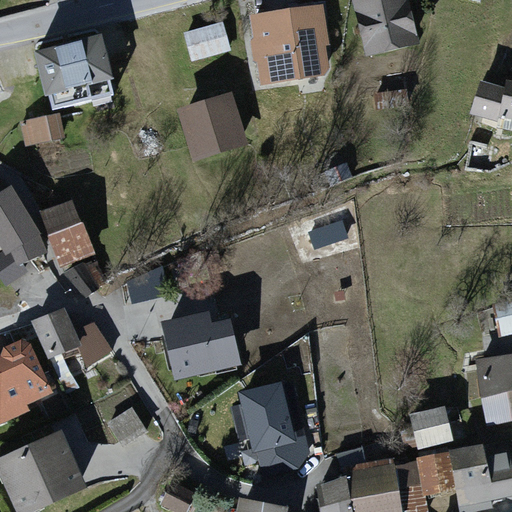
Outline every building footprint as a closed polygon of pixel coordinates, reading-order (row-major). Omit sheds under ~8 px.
[(328,0),(290,0),(252,2),(257,76),(333,72),(328,0)] [(410,0),(350,0),(349,0),(367,56),(423,38),(410,0)] [(222,18),(179,32),(188,62),(231,48),(222,18)] [(103,33),(31,51),(46,111),(84,101),(87,115),(141,102),(132,66),(113,71),(103,33)] [(511,117),(511,78),(503,82),(483,77),(475,108),(511,117)] [(232,89),(175,109),(194,162),(251,142),(232,89)] [(77,107),(20,121),(26,146),(83,133),(77,107)] [(4,168),(0,169),(0,259),(8,274),(51,249),(4,168)] [(95,255),(71,196),(38,210),(62,268),(95,255)] [(511,328),(511,296),(474,304),(480,335),(511,328)] [(33,328),(48,359),(85,340),(69,310),(33,328)] [(209,310),(161,320),(174,381),(221,371),(209,310)] [(0,422),(28,410),(27,402),(54,390),(31,337),(18,342),(15,336),(0,342),(0,422)] [(511,351),(472,360),(486,430),(511,424),(511,351)] [(241,383),(261,473),(308,463),(289,373),(241,383)] [(446,403),(405,413),(414,450),(455,441),(446,403)] [(148,434),(133,405),(106,420),(121,448),(148,434)] [(64,428),(0,456),(0,468),(19,511),(33,511),(90,487),(64,428)] [(485,439),(405,457),(415,504),(454,495),(458,511),(511,499),(511,459),(510,449),(488,454),(485,439)] [(403,511),(394,463),(313,478),(319,511),(403,511)] [(190,511),(200,490),(171,488),(164,505),(180,511),(190,511)] [(289,511),(290,508),(239,498),(236,511),(289,511)]
